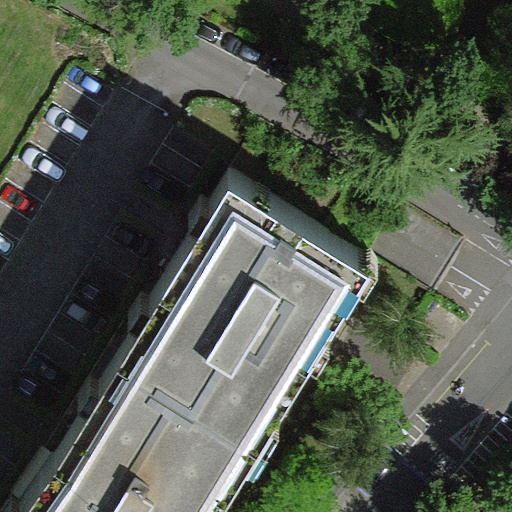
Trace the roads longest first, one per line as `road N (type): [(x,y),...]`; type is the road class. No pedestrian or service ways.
road 1 (residential): [(511,236),(92,0)]
road 2 (residential): [(511,348),(365,511)]
